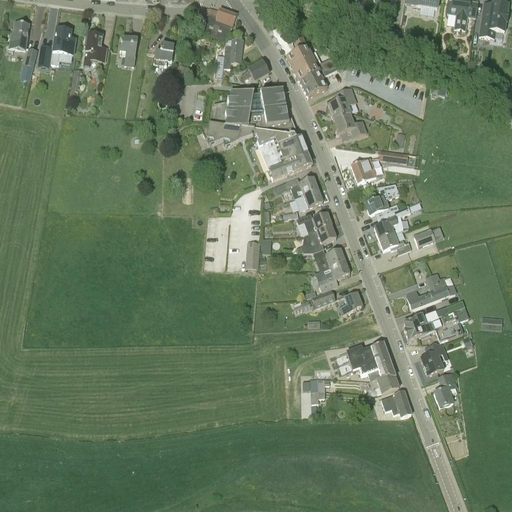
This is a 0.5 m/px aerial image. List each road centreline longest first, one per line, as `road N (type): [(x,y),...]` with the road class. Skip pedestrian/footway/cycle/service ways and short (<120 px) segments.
road 1 (tertiary): [(457,511),(317,143),(232,0)]
road 2 (residential): [(222,0),(172,13),(50,0)]
road 3 (residential): [(364,30),(325,28),(246,0)]
